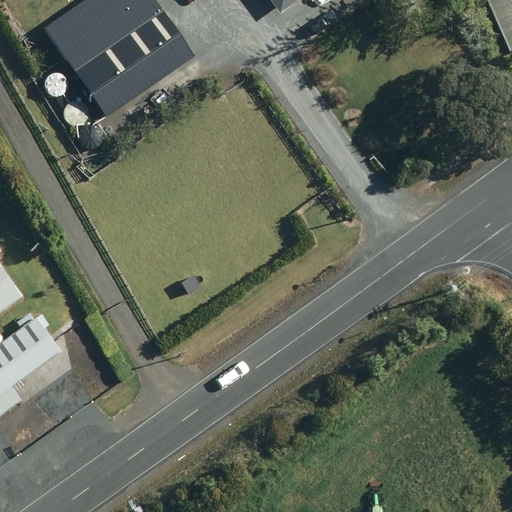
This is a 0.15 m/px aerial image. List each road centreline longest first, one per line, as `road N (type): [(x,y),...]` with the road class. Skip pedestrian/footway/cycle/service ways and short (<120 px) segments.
road 1 (unclassified): [(510,185),(54,511)]
road 2 (unknown): [(196,410),(0,89)]
